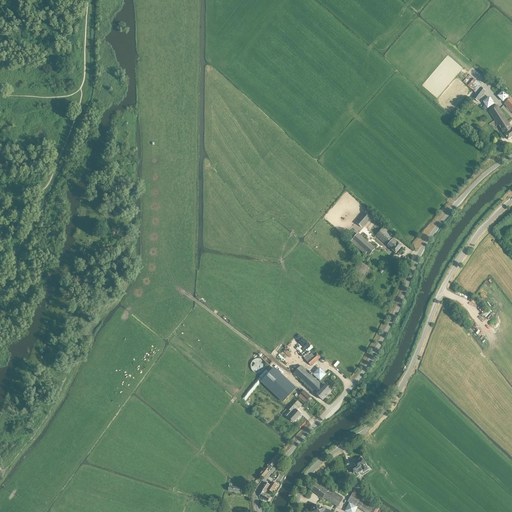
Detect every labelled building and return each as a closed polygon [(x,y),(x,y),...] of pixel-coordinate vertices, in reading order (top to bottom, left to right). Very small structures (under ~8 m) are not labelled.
[(477,99),(485,89),(468,75),(460,85),(477,99)] [(511,112),(511,98),(510,99),(508,97),(509,96),(503,90),(497,96),(503,102),(503,101),(505,103),(504,104),(511,112)] [(490,96),(483,101),(488,108),(495,103),(490,96)] [(508,140),(511,137),(511,128),(511,129),(497,106),(489,111),(499,126),(504,135),(504,134),(508,140)] [(362,227),(371,217),(365,213),(357,222),(362,227)] [(396,253),(402,246),(383,228),(376,235),(396,253)] [(365,255),(375,248),(357,234),(350,242),(365,255)] [(296,350),(301,346),(295,339),(290,343),(296,350)] [(311,366),(321,357),(317,353),(314,355),(312,353),(309,356),(308,355),(304,358),(311,366)] [(323,400),(331,391),(324,384),(322,385),(301,366),(294,373),(323,400)] [(320,380),(327,374),(320,367),(313,374),(320,380)] [(282,376),(274,368),(261,381),(269,389),(282,376)] [(282,389),(276,395),(283,402),(289,396),(282,389)] [(305,403),(311,397),(304,390),(298,396),(305,403)] [(287,416),(293,422),(301,414),(297,410),(299,409),(294,405),(289,410),(291,412),(287,416)] [(276,456),(269,464),(270,465),(267,468),(269,470),(281,457),(278,454),(276,456)] [(354,463),(356,466),(358,469),(361,467),(364,471),(367,468),(365,464),(365,463),(362,458),(354,463)] [(343,486),(350,482),(346,475),(337,481),(340,486),(342,485),(343,486)] [(338,506),(343,498),(329,489),(330,488),(319,479),(311,490),(322,498),(323,497),(338,506)] [(264,494),(267,489),(273,490),(277,485),(272,482),(270,485),(265,482),(259,492),(259,496),(268,501),(270,497),(264,494)] [(239,493),(240,488),(231,486),(232,484),(229,484),(228,491),(239,493)] [(364,511),(370,511),(376,504),(363,496),(366,491),(359,486),(355,489),(347,502),(364,511)]
